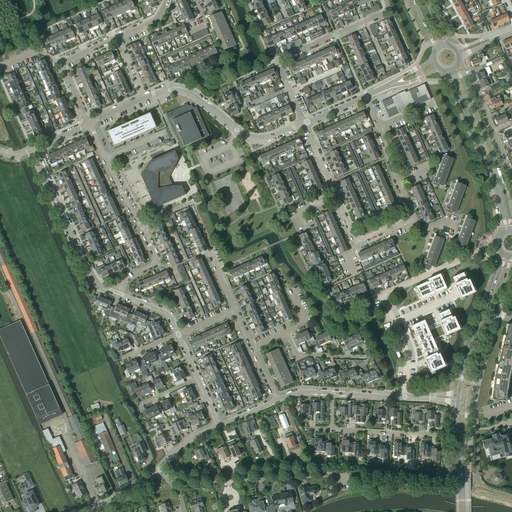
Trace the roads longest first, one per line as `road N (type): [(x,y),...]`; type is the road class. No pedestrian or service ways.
road 1 (tertiary): [(89,123),(171,88),(249,137),(304,123)]
road 2 (residential): [(385,0),(379,15),(278,61),(304,123)]
road 3 (residential): [(89,123),(61,63),(144,26),(166,0)]
road 4 (residential): [(167,479),(308,470),(343,476)]
road 5 (secondary): [(447,71),(489,166),(505,231)]
road 6 (residential): [(176,488),(343,476)]
road 7 (secondary): [(509,208),(456,66)]
road 8 (secondary): [(504,254),(458,394)]
road 9 (residential): [(511,175),(465,54)]
